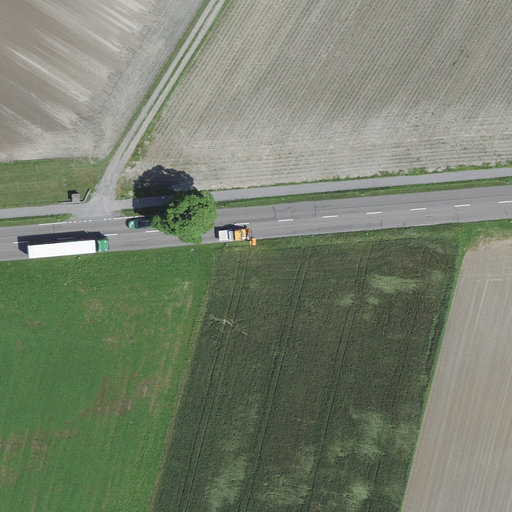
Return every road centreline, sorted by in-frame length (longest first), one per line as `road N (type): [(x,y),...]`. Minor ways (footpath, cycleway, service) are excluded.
road 1 (primary): [(511,201),(0,242)]
road 2 (track): [(89,236),(97,208),(225,0)]
